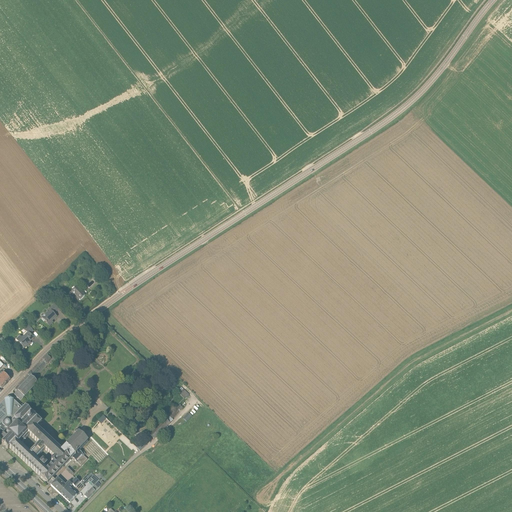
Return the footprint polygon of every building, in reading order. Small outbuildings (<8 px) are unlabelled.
[(84,296),(81,292),(77,288),(71,293),(70,292),(69,294),(72,298),(68,302),(72,306),(77,302),(79,300),(80,300),(84,296)] [(56,317),(54,314),(59,309),(54,304),(46,311),(48,312),(42,318),(46,322),(49,326),(52,324),(51,322),(56,317)] [(33,338),(29,335),(33,331),(28,326),(24,330),(27,333),(22,338),(20,336),(16,340),(21,345),(25,348),(28,345),(27,344),(33,338)] [(18,385),(20,387),(21,388),(15,395),(21,401),(37,384),(30,377),(44,362),(46,364),(51,359),(46,355),(34,368),(27,375),(28,375),(18,385)] [(0,368),(3,365),(0,362),(0,387),(0,388),(1,389),(5,386),(7,384),(7,383),(10,380),(0,371),(0,368)] [(137,371),(132,376),(139,384),(144,379),(137,371)] [(182,387),(178,392),(186,399),(190,394),(182,387)] [(14,400),(9,398),(8,398),(7,398),(6,399),(5,399),(4,400),(0,404),(0,438),(3,441),(1,443),(7,449),(14,442),(17,444),(29,432),(26,430),(29,427),(32,429),(40,421),(25,407),(23,409),(14,400)] [(183,408),(180,405),(178,404),(164,418),(148,435),(154,440),(170,423),(169,423),(183,408)] [(188,413),(183,418),(186,422),(192,416),(188,413)] [(103,416),(98,422),(101,425),(106,419),(103,416)] [(87,460),(79,451),(88,441),(78,432),(66,446),(61,451),(37,428),(41,423),(40,421),(32,429),(29,427),(26,430),(29,432),(17,444),(14,442),(7,449),(9,448),(40,477),(47,483),(47,484),(48,484),(54,478),(72,459),(80,467),(87,460)] [(147,443),(145,441),(144,440),(136,448),(140,451),(147,443)] [(65,470),(72,476),(76,470),(75,469),(72,472),(67,467),(65,470)] [(83,479),(86,482),(91,478),(93,475),(91,473),(88,477),(86,475),(83,479)] [(58,478),(55,480),(51,486),(60,494),(71,483),(69,481),(65,485),(58,478)] [(73,500),(77,495),(84,487),(83,486),(81,483),(80,484),(75,479),(71,483),(60,494),(69,503),(73,500)] [(88,500),(98,489),(95,485),(84,496),(88,500)]
